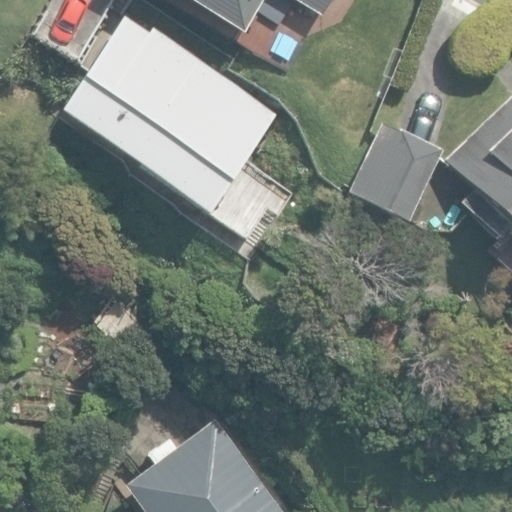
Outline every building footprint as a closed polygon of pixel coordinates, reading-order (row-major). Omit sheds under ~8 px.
[(183,0),(239,34),(259,0),(286,0),(316,18),(327,0),(183,0)] [(270,106),(118,9),(54,107),(245,229),(276,181),(237,156),(270,106)] [(505,229),(511,236),(511,94),(442,160),(471,190),(456,204),(491,242),(505,229)] [(347,194),(405,223),(440,152),(382,123),(347,194)] [(122,487),(140,511),(278,511),(214,421),(122,487)]
